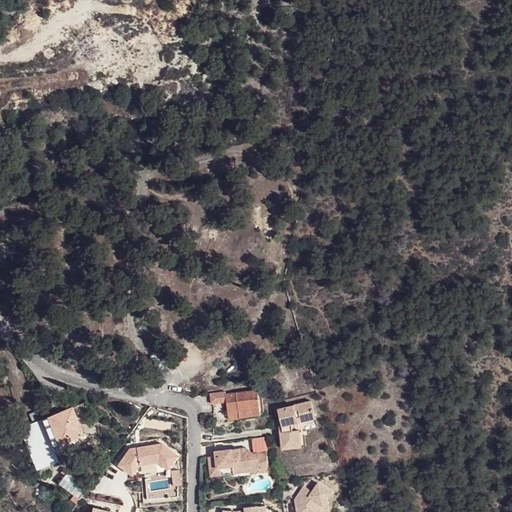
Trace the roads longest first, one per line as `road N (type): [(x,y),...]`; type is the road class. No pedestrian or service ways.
road 1 (residential): [(193,511),(187,405),(55,374),(0,326)]
road 2 (track): [(0,55),(96,7),(164,18)]
